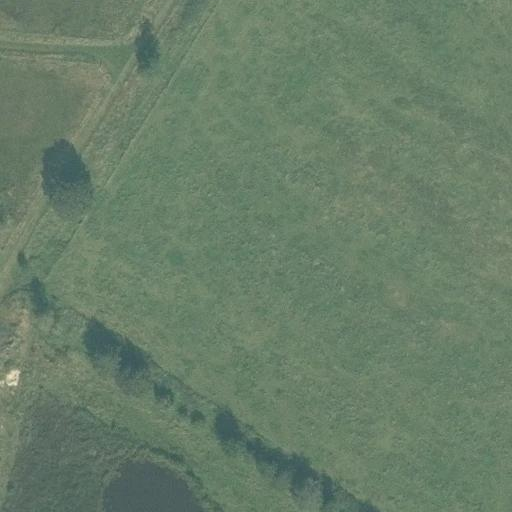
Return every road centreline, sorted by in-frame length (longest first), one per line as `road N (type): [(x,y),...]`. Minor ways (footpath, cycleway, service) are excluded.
road 1 (track): [(133,64),(0,281)]
road 2 (track): [(133,64),(0,52)]
